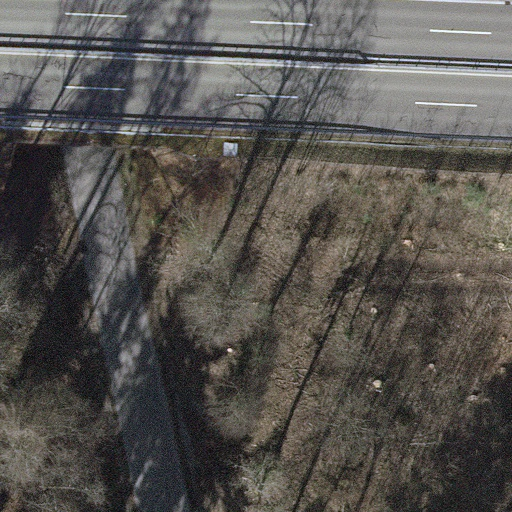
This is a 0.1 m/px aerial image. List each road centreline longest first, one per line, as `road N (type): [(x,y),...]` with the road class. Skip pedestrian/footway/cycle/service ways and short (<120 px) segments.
road 1 (unclassified): [(54,0),(167,511)]
road 2 (trunk): [(511,35),(0,11)]
road 3 (trunk): [(0,85),(511,108)]
